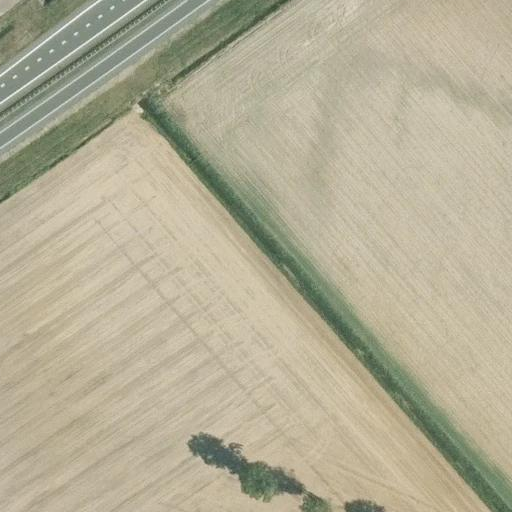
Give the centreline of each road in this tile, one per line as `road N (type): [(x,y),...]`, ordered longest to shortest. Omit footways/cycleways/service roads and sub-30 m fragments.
road 1 (trunk): [(0,142),(194,0)]
road 2 (trunk): [(128,0),(0,95)]
